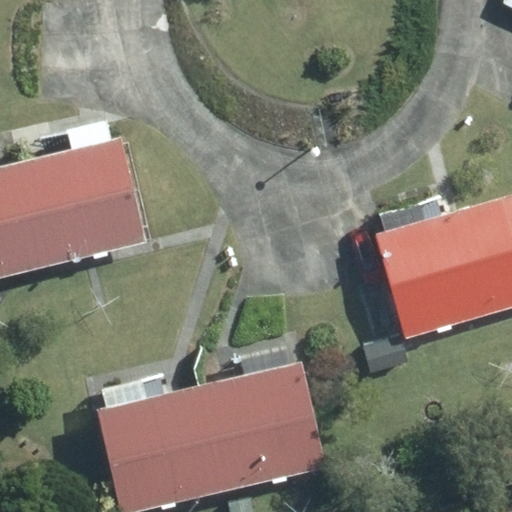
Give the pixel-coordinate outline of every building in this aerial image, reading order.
[(5,164),(28,263),(127,240),(104,140),(5,164)] [(0,164),(0,269),(28,263),(5,164),(0,164)] [(511,191),(488,199),(511,283),(511,191)] [(511,283),(488,199),(363,234),(393,341),(511,307),(511,283)] [(191,389),(214,490),(312,468),(289,367),(191,389)] [(94,410),(116,511),(214,490),(191,389),(94,410)]
